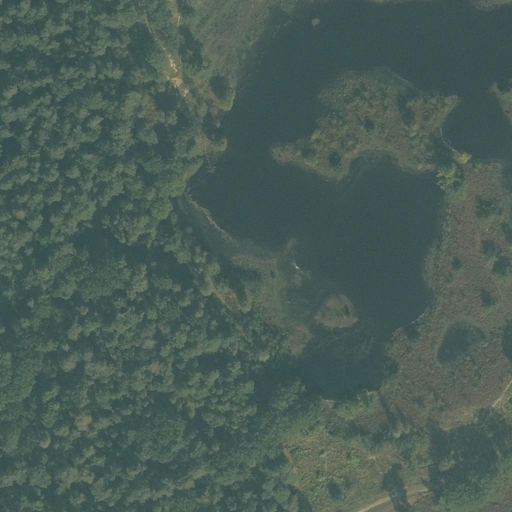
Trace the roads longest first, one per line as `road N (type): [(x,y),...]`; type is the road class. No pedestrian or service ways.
road 1 (track): [(88,223),(0,392)]
road 2 (track): [(362,511),(511,458)]
